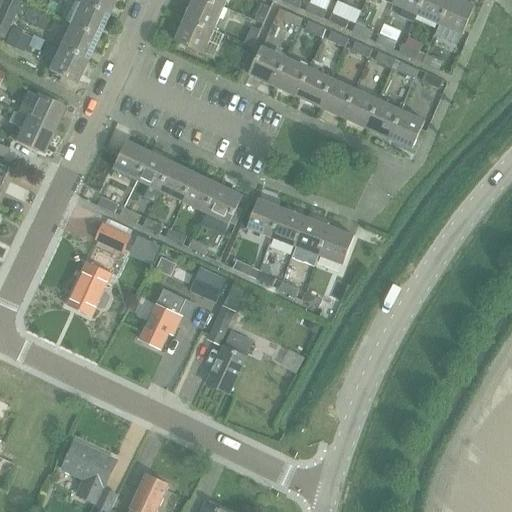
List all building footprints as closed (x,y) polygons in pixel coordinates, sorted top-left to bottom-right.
[(21,3),(14,0),(11,0),(1,21),(10,25),(21,3)] [(80,0),(79,3),(107,16),(115,0),(80,0)] [(194,0),(186,17),(215,30),(225,8),(207,0),(194,0)] [(303,1),(300,0),(283,0),(282,3),(300,10),(303,1)] [(395,0),(394,5),(403,9),(399,17),(414,24),(418,16),(417,15),(423,0),(395,0)] [(440,26),(451,0),(423,0),(417,15),(418,16),(440,26)] [(459,0),(451,0),(440,26),(464,36),(476,7),(459,0)] [(69,26),(97,39),(107,16),(79,3),(69,26)] [(327,11),(310,4),(306,13),(323,20),(327,11)] [(263,25),(269,10),(262,6),(255,22),(263,25)] [(303,20),(279,10),(276,18),(299,28),(303,20)] [(350,22),(332,14),(329,23),(346,30),(350,22)] [(215,30),(186,17),(176,41),(205,54),(215,30)] [(0,37),(4,39),(10,25),(1,21),(0,24),(0,37)] [(326,30),(309,22),(305,31),(322,38),(326,30)] [(370,41),(373,32),(356,25),(352,34),(370,41)] [(58,48),(87,61),(97,39),(69,26),(58,48)] [(12,28),(5,43),(23,52),(30,37),(12,28)] [(253,49),(261,31),(252,28),(245,45),(253,49)] [(349,40),(331,33),(328,42),(345,49),(349,40)] [(376,43),(394,51),(397,43),(380,35),(376,43)] [(33,36),(28,46),(40,51),(44,41),(33,36)] [(399,53),(417,61),(421,53),(419,52),(423,44),(409,38),(406,45),(403,44),(399,53)] [(372,51),(355,43),(351,52),(368,59),(372,51)] [(322,44),(314,61),(319,63),(327,46),(322,44)] [(274,86),(287,58),(264,47),(251,75),(274,86)] [(87,61),(58,48),(48,71),(76,84),(87,61)] [(243,71),(251,54),(242,50),(234,67),(243,71)] [(396,61),(379,54),(375,63),(393,70),(396,61)] [(423,63),(439,70),(443,61),(427,54),(423,63)] [(298,97),(311,69),(287,58),(274,86),(298,97)] [(399,73),(415,80),(419,71),(402,64),(399,73)] [(321,108),(334,79),(311,69),(298,97),(321,108)] [(439,89),(443,81),(426,73),(422,82),(439,89)] [(344,118),(357,90),(334,79),(321,108),(344,118)] [(366,129),(379,100),(357,90),(344,118),(366,129)] [(27,91),(16,114),(25,118),(53,131),(64,109),(35,95),(27,91)] [(389,139),(402,111),(379,100),(366,129),(389,139)] [(402,111),(389,139),(413,150),(426,122),(402,111)] [(14,113),(8,124),(20,129),(14,141),(42,154),(53,131),(25,118),(16,114),(14,113)] [(138,181),(151,153),(128,142),(115,170),(138,181)] [(9,149),(0,145),(0,157),(4,159),(9,149)] [(151,153),(138,181),(150,187),(145,199),(156,204),(161,192),(174,164),(151,153)] [(184,203),(197,175),(174,164),(161,192),(184,203)] [(197,175),(184,203),(206,214),(220,186),(197,175)] [(220,186),(206,214),(230,225),(230,224),(236,226),(243,211),(238,208),(243,197),(220,186)] [(102,198),(98,206),(115,214),(119,206),(102,198)] [(273,238),(283,210),(259,201),(248,229),(273,238)] [(125,209),(121,217),(137,225),(141,216),(125,209)] [(283,210),(273,238),(296,247),(307,219),(283,210)] [(160,236),(164,226),(146,219),(142,229),(160,236)] [(307,219),(296,247),(320,256),(331,227),(307,219)] [(104,225),(97,241),(123,253),(130,237),(104,225)] [(331,227),(320,256),(344,265),(355,236),(331,227)] [(167,240),(183,247),(187,238),(171,230),(167,240)] [(189,249),(205,257),(210,248),(193,241),(189,249)] [(256,281),(260,272),(237,261),(233,270),(256,281)] [(113,275),(88,263),(79,281),(80,282),(68,306),(92,318),(97,308),(102,311),(106,309),(111,300),(109,295),(104,293),(113,275)] [(190,293),(217,304),(227,280),(200,269),(190,293)] [(260,272),(256,281),(273,288),(277,280),(260,272)] [(285,276),(283,283),(279,292),(295,299),(299,290),(298,289),(301,282),(285,276)] [(163,291),(139,340),(161,350),(168,335),(173,337),(182,318),(178,316),(185,301),(163,291)] [(302,302),(319,310),(322,302),(306,294),(302,302)] [(221,347),(239,305),(225,299),(207,341),(221,347)] [(312,323),(310,327),(312,333),(318,336),(322,327),(312,323)] [(246,357),(253,343),(232,334),(225,348),(224,348),(206,385),(230,396),(248,358),(246,357)] [(76,443),(63,470),(85,481),(77,496),(95,504),(91,511),(110,511),(117,497),(103,491),(117,462),(76,443)] [(157,511),(169,486),(146,475),(129,511),(112,511),(111,511),(157,511)]
